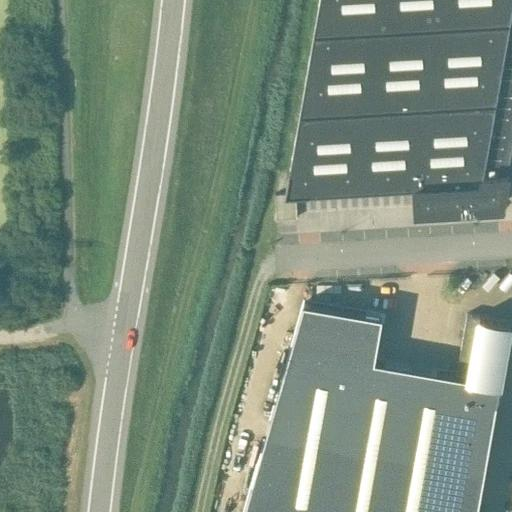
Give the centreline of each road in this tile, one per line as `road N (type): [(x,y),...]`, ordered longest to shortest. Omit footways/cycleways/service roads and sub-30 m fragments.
road 1 (unclassified): [(97,511),(171,0)]
road 2 (residential): [(511,250),(278,264)]
